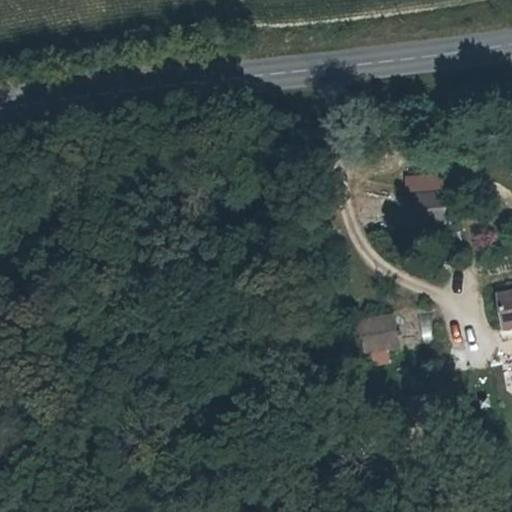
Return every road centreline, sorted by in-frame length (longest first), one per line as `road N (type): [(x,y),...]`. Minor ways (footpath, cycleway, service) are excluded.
road 1 (secondary): [(0,111),(308,67),(511,49)]
road 2 (unknown): [(308,67),(363,235),(388,277),(476,318)]
